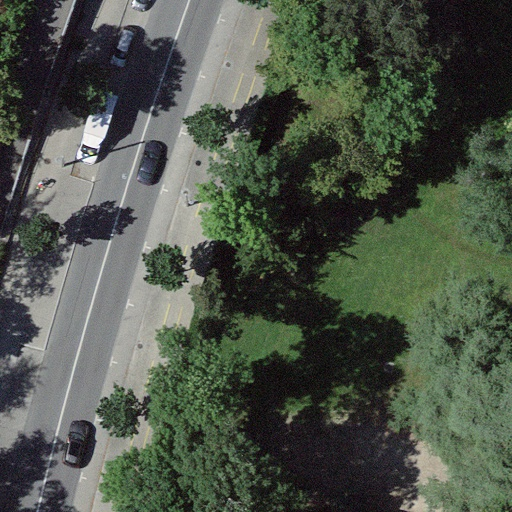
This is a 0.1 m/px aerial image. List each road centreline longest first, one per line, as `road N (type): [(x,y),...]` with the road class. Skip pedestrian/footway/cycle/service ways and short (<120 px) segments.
road 1 (primary): [(40,506),(191,0)]
road 2 (residential): [(55,0),(0,175)]
